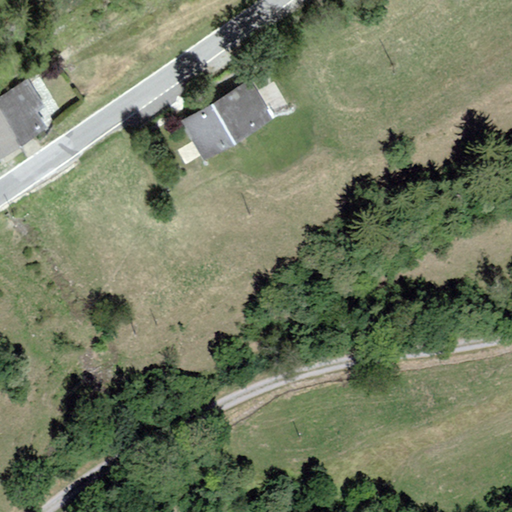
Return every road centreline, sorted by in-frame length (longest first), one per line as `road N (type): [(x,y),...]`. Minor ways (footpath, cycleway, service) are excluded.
road 1 (track): [(49,511),(107,467),(294,377),(511,337)]
road 2 (unclassified): [(0,191),(272,0)]
